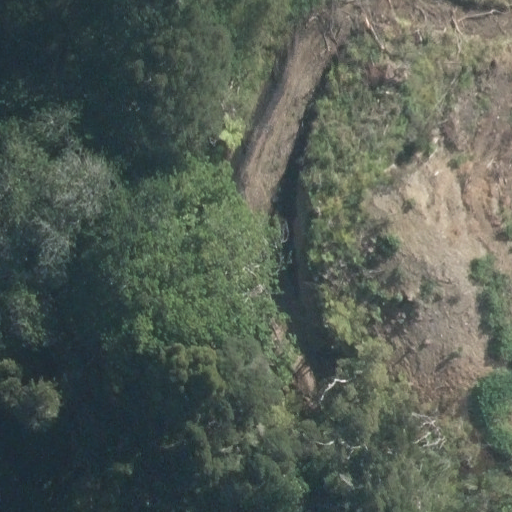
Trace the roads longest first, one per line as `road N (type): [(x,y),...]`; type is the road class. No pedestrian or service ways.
road 1 (trunk): [(0,429),(511,286)]
road 2 (trunk): [(511,375),(30,511)]
